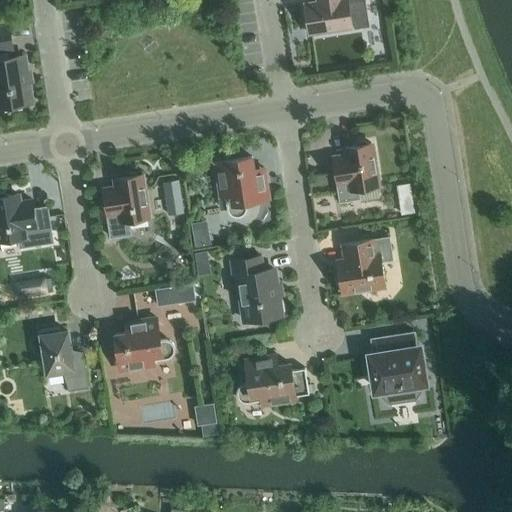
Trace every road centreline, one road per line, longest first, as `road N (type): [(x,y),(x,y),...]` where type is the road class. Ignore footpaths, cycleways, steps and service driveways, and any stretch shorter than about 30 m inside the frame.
road 1 (residential): [(511,335),(467,302),(457,275),(426,98),(414,88),(280,111)]
road 2 (residential): [(320,331),(280,111)]
road 3 (residential): [(68,148),(280,111)]
road 4 (residential): [(95,296),(68,148)]
road 5 (residential): [(68,148),(46,0)]
